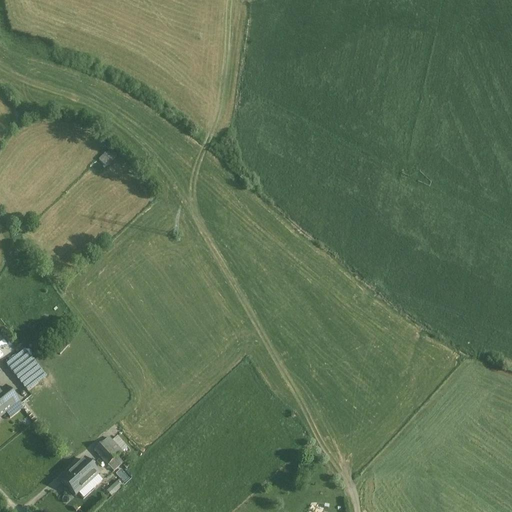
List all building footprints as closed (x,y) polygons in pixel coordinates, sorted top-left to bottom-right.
[(113,160),(107,153),(102,158),(108,164),(113,160)] [(47,376),(35,360),(18,373),(30,389),(47,376)] [(18,403),(6,388),(0,392),(0,418),(6,414),(10,419),(22,409),(18,404),(18,403)] [(123,450),(111,437),(97,450),(110,464),(123,450)] [(98,476),(84,461),(61,482),(75,497),(98,476)] [(119,481),(107,491),(112,496),(124,486),(119,481)]
